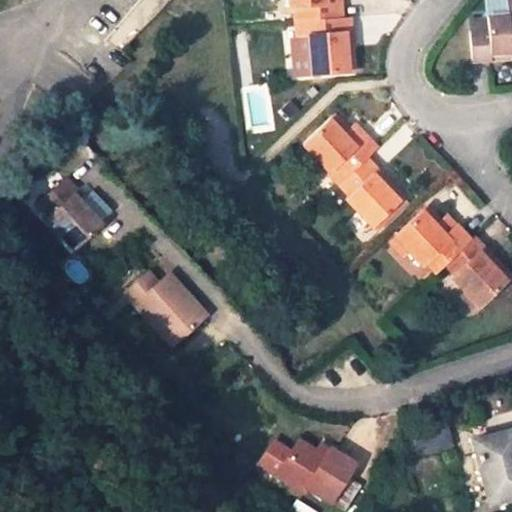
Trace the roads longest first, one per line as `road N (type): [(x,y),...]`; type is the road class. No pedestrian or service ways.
road 1 (residential): [(88,172),(296,395),(362,411),(420,382),(511,359)]
road 2 (unclassified): [(435,0),(409,33),(403,65),(412,99),(432,119)]
